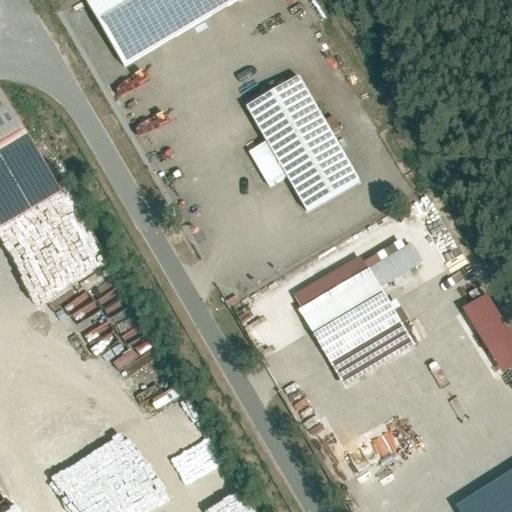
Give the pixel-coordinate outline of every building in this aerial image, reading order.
[(83,0),(123,65),(230,0),(83,0)] [(296,76),(243,108),(264,141),(250,150),(271,185),(284,177),(307,214),(360,181),(296,76)] [(3,94),(0,95),(0,232),(63,196),(3,94)] [(359,256),(295,293),(345,381),(411,343),(378,286),(419,262),(409,245),(366,269),(359,256)] [(511,331),(489,295),(463,310),(501,371),(511,364),(511,331)] [(221,447),(169,472),(178,492),(231,466),(221,447)] [(511,511),(511,473),(460,506),(463,511),(511,511)]
